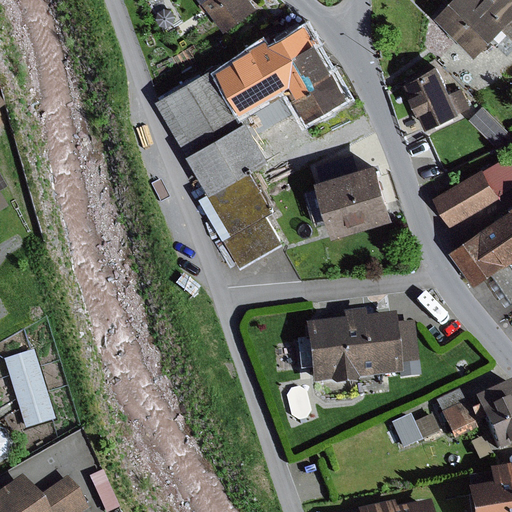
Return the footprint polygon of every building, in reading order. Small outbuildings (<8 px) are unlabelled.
[(196,0),(223,35),(256,10),(248,0),(196,0)] [(511,20),(511,0),(454,0),(434,21),(473,60),(511,20)] [(284,89),(306,125),(347,103),(305,29),(267,52),(264,47),(219,73),(244,113),(284,89)] [(216,69),(154,104),(208,199),(250,176),(269,165),(245,125),(249,123),(244,113),(219,73),(216,69)] [(435,70),(402,87),(425,132),(458,116),(435,70)] [(508,133),(483,108),(469,122),(494,147),(508,133)] [(26,170),(10,139),(0,143),(0,175),(3,181),(26,170)] [(482,171),(433,200),(450,229),(499,200),(498,198),(511,189),(511,154),(483,172),(482,171)] [(374,167),(314,186),(331,242),(392,223),(374,167)] [(250,176),(208,199),(231,238),(266,218),(273,215),(250,176)] [(511,210),(448,255),(473,291),(493,278),(511,305),(511,210)] [(231,238),(224,242),(240,271),(282,247),(266,218),(231,238)] [(340,322),(303,326),(310,387),(326,385),(331,391),(351,389),(355,382),(399,377),(398,367),(417,364),(413,323),(393,325),(392,316),(363,320),(362,312),(340,315),(340,322)] [(32,353),(3,362),(24,431),(54,422),(32,353)] [(479,423),(494,457),(511,448),(511,394),(507,384),(463,405),(457,392),(434,402),(440,415),(439,416),(449,437),(479,423)] [(409,416),(389,425),(400,451),(438,434),(430,416),(413,424),(409,416)] [(469,493),(463,493),(465,511),(511,511),(511,469),(485,473),(486,476),(467,479),(469,493)] [(0,511),(87,511),(65,479),(33,500),(18,481),(0,493),(0,511)]
